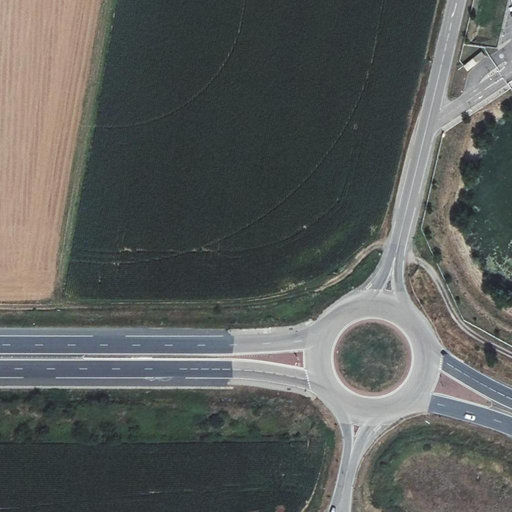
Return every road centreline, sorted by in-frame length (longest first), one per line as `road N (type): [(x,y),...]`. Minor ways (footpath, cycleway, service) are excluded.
road 1 (track): [(0,304),(281,298),(312,291),(369,248),(399,240)]
road 2 (trunk): [(0,369),(242,369),(321,379)]
road 3 (trunk): [(319,339),(0,342)]
road 4 (tertiary): [(395,254),(454,0)]
